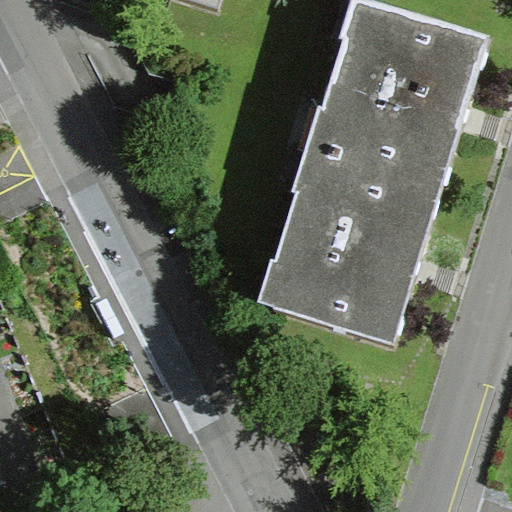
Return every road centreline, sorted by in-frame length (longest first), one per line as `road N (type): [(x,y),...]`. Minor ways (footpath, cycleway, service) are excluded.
road 1 (residential): [(263,511),(9,0)]
road 2 (residential): [(428,511),(511,249)]
